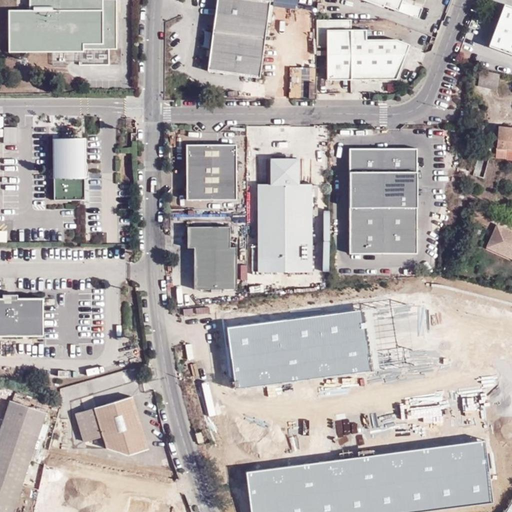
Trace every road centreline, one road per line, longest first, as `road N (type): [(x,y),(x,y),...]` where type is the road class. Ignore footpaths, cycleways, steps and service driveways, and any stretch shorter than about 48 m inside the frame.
road 1 (tertiary): [(209,511),(164,368),(153,268),(153,113)]
road 2 (unclassified): [(153,113),(383,116),(418,107),(440,75),(467,0)]
